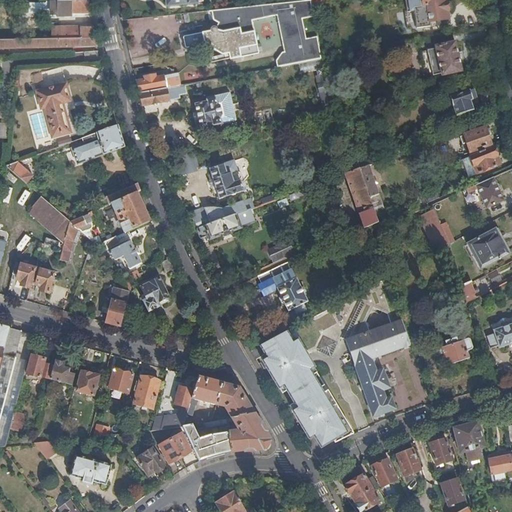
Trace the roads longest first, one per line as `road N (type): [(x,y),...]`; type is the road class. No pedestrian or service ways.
road 1 (tertiary): [(102,0),(147,179),(184,269),(245,375)]
road 2 (residential): [(245,375),(0,315)]
road 3 (residential): [(308,474),(427,421),(511,401)]
